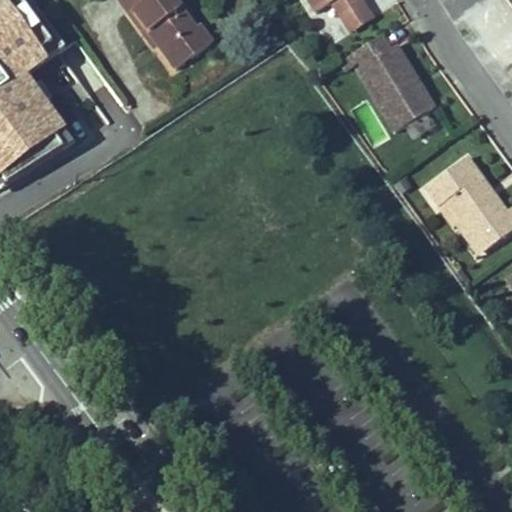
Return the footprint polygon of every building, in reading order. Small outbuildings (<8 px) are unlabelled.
[(0,0),(0,181),(65,137),(26,81),(64,54),(29,0),(0,0)] [(195,32),(171,0),(118,0),(130,15),(134,12),(177,71),(211,46),(199,29),(195,32)] [(305,0),(316,16),(331,6),(339,20),(363,5),(359,0),(305,0)] [(373,21),(363,5),(339,20),(350,36),(373,21)] [(332,10),(321,15),(332,40),(344,35),(332,10)] [(381,39),(341,63),(346,72),(359,64),(362,69),(357,72),(395,135),(434,111),(424,94),(417,92),(411,83),(415,81),(396,48),(389,52),(381,39)] [(417,92),(424,94),(415,81),(411,83),(417,92)] [(368,142),(383,137),(370,101),(355,107),(368,142)] [(484,188),(464,160),(421,191),(437,212),(443,208),(457,227),(461,224),(483,254),(511,232),(511,216),(507,210),(502,214),(490,197),(484,202),(477,193),(484,188)] [(483,254),(461,224),(457,227),(443,208),(437,212),(472,262),(483,254)] [(511,274),(502,282),(511,296),(511,274)]
